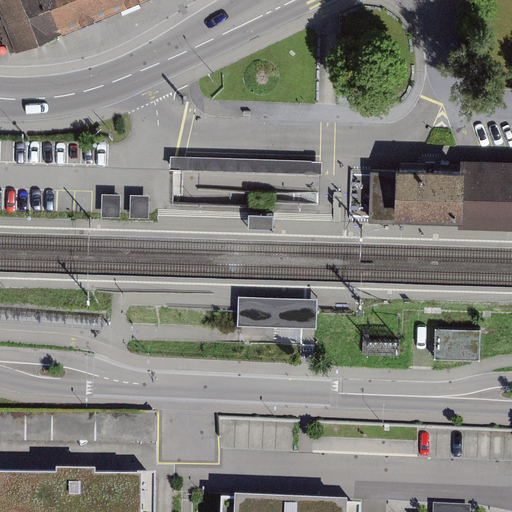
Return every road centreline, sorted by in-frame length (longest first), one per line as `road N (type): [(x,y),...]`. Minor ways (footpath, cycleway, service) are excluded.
road 1 (residential): [(511,396),(197,388),(0,363)]
road 2 (secondary): [(291,0),(98,88),(0,99)]
road 3 (unknown): [(195,432),(181,450),(0,443)]
road 4 (residential): [(436,0),(453,88),(482,102),(511,103)]
